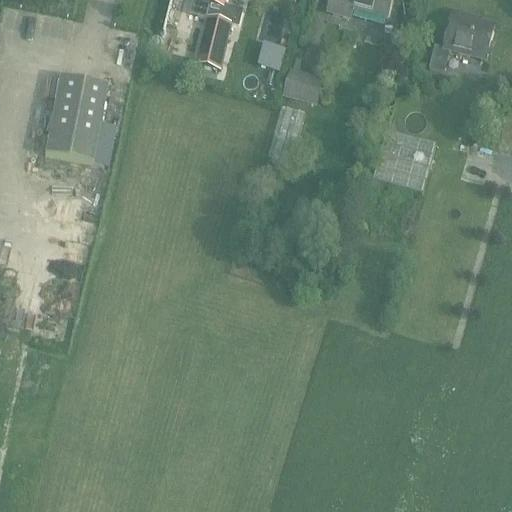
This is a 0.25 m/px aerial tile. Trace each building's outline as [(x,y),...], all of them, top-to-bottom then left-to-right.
[(193,0),(224,8),(225,0),(193,0)] [(331,0),(328,12),(342,16),(343,9),(387,21),(393,0),(331,0)] [(434,48),(429,71),(444,74),(449,54),(486,62),(494,28),(464,20),(465,16),(453,13),(443,51),(434,48)] [(196,66),(219,72),(231,25),(207,20),(196,66)] [(285,97),(316,106),(322,83),(291,74),(285,97)] [(59,80),(44,159),(92,168),(107,89),(59,80)] [(106,102),(102,123),(117,126),(121,105),(106,102)] [(281,107),(271,155),(294,160),(305,112),(281,107)] [(375,181),(424,195),(438,145),(389,132),(375,181)]
